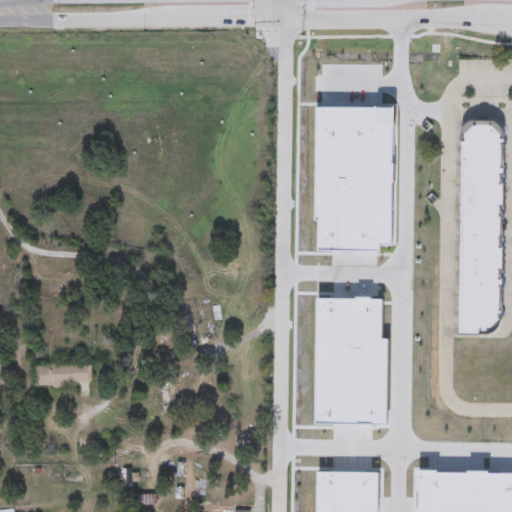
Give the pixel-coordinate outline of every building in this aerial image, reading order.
[(318,108),(394,109),(391,244),(380,243),(380,250),(319,249),(319,220),(316,220),(318,108)] [(460,335),(463,123),(504,124),(501,324),(491,324),(491,335),(460,335)] [(318,299),(316,424),(388,425),(389,339),(383,339),(384,299),(372,299),(372,297),(358,297),(358,300),(318,299)] [(177,301),(195,301),(195,308),(204,308),(204,322),(196,322),(197,348),(178,348),(177,301)] [(36,387),(36,365),(92,366),(92,392),(80,392),(80,388),(36,387)] [(161,385),(184,385),(184,404),(161,404),(161,385)] [(419,470),(418,491),(421,491),(420,511),(511,511),(511,474),(490,474),(489,472),(469,471),(469,474),(439,473),(439,470),(419,470)] [(317,511),(317,472),(379,472),(378,511),(375,511),(317,511)]
